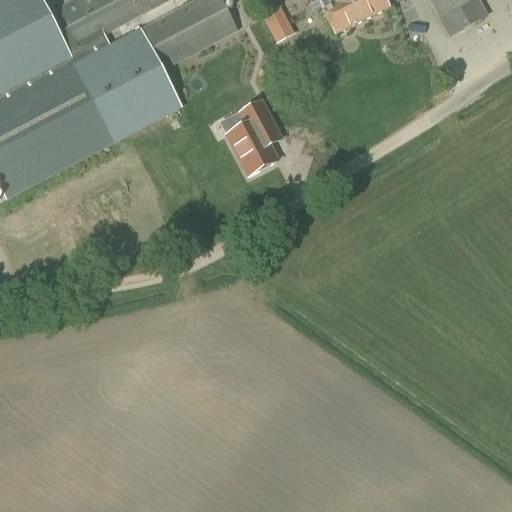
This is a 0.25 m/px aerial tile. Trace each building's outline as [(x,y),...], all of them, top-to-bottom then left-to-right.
[(238,34),(237,33),(219,0),(198,0),(95,54),(90,45),(79,50),(70,55),(40,0),(0,0),(0,182),(8,199),(113,143),(114,144),(114,145),(181,110),(162,74),(238,34)] [(90,45),(173,0),(81,0),(59,12),(79,50),(90,45)] [(388,11),(381,0),(272,0),(274,3),(280,0),(318,0),(324,12),(322,13),(334,38),(388,11)] [(428,0),(440,22),(479,0),(428,0)] [(410,27),(423,22),(416,5),(403,11),(410,27)] [(276,46),(294,36),(280,9),(262,19),(276,46)] [(232,127),(232,174),(264,174),(264,155),(278,155),(278,113),(253,113),(253,127),(232,127)]
